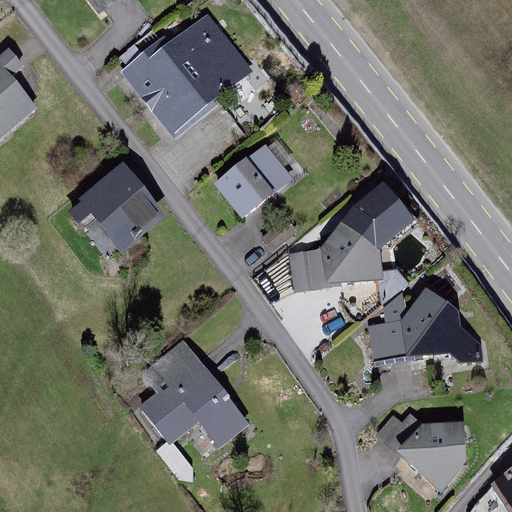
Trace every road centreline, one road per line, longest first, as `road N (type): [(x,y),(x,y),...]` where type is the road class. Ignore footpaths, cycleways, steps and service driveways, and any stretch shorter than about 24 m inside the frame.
road 1 (residential): [(353,511),(339,417),(15,0)]
road 2 (secondary): [(293,0),(511,278)]
